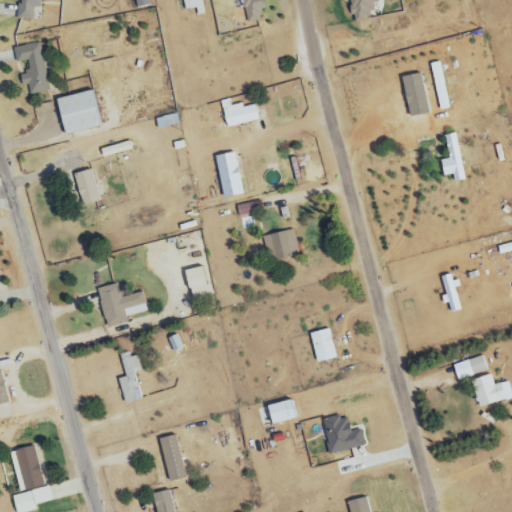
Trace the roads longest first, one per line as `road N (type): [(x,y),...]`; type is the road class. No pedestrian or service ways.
road 1 (residential): [(436,511),(301,0)]
road 2 (residential): [(0,146),(97,511)]
